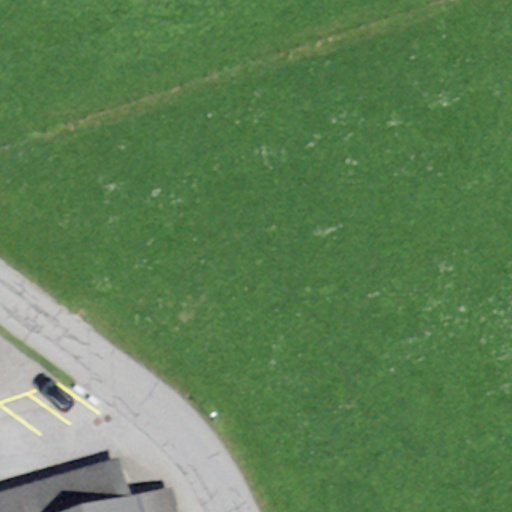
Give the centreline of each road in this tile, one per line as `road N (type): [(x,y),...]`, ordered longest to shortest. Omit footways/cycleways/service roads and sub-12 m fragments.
road 1 (unclassified): [(0,290),(187,435),(237,511)]
road 2 (unknown): [(0,432),(145,396)]
